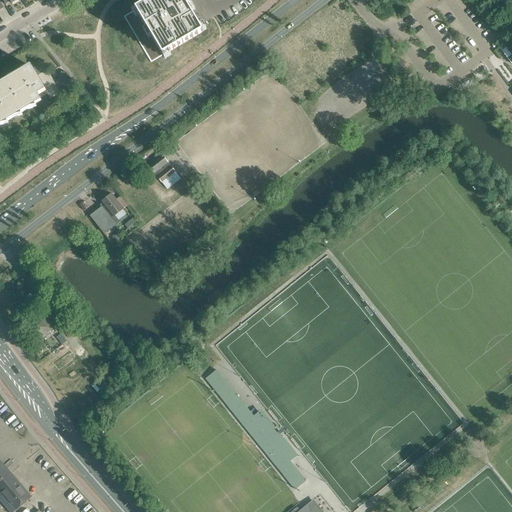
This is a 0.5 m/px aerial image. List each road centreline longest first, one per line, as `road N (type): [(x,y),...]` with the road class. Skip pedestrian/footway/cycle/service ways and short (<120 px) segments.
road 1 (secondary): [(0,251),(324,0)]
road 2 (secondary): [(294,0),(0,224)]
road 3 (secondary): [(130,511),(0,357)]
